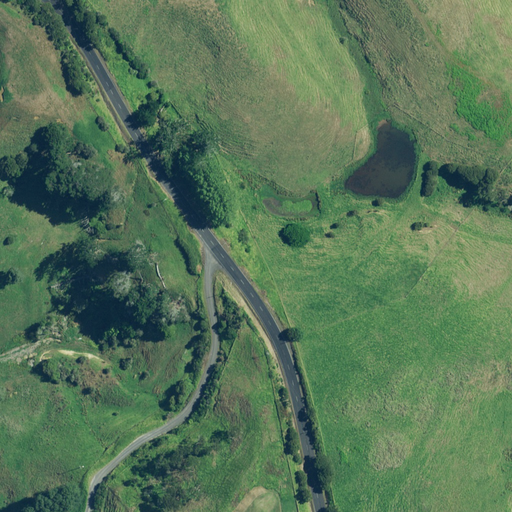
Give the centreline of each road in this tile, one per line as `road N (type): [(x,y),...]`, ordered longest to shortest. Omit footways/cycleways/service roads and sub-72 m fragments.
road 1 (unclassified): [(221,252),(209,278),(213,362),(192,408),(102,474),(88,511)]
road 2 (tertiary): [(221,252),(49,0)]
road 3 (tertiary): [(320,511),(278,336),(221,252)]
